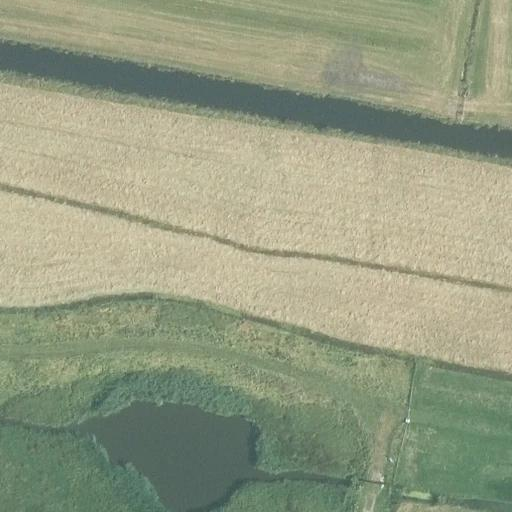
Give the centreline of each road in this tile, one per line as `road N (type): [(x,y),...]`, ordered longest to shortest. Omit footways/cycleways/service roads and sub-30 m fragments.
road 1 (track): [(379,413),(288,370),(208,347),(0,346)]
road 2 (track): [(511,424),(404,408),(379,413)]
